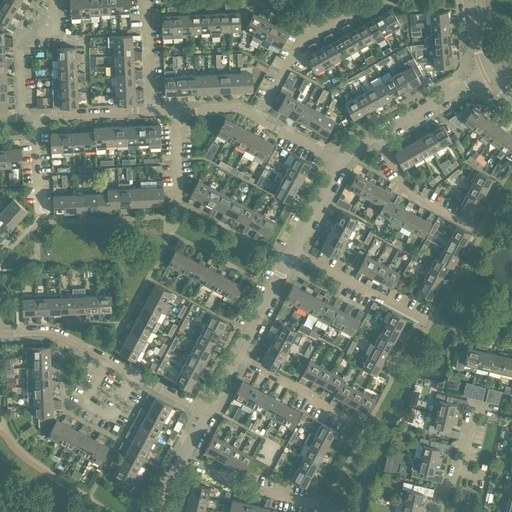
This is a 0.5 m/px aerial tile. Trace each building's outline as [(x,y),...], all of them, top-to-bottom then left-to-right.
[(19,5),(10,0),(3,0),(0,6),(0,8),(13,16),(21,21),(23,17),(15,12),(19,5)] [(21,2),(22,0),(10,0),(19,5),(22,7),(27,10),(29,6),(21,2)] [(81,19),(80,0),(70,0),(71,19),(81,19)] [(91,17),(89,0),(80,0),(81,19),(91,18),(91,17)] [(100,16),(99,0),(89,0),(91,17),(100,16)] [(111,13),(109,0),(99,0),(100,16),(102,16),(102,14),(111,13)] [(120,15),(118,0),(109,0),(111,13),(118,13),(118,15),(120,15)] [(118,0),(120,15),(122,15),(121,13),(130,12),(128,0),(118,0)] [(230,33),(229,4),(225,4),(225,12),(220,12),(220,31),(228,31),(228,33),(230,33)] [(233,4),(229,4),(230,33),(232,33),(232,30),(240,30),(239,11),(233,12),(233,4)] [(383,4),(379,6),(393,31),(395,30),(393,28),(401,24),(392,8),(387,11),(383,4)] [(201,32),(201,13),(195,14),(194,5),(191,6),(192,35),(193,35),(193,32),(201,32)] [(211,34),(210,5),(206,5),(206,13),(201,13),(201,32),(209,32),(209,34),(211,34)] [(220,31),(220,12),(214,13),(214,5),(210,5),(211,34),(211,36),(221,36),(220,31)] [(173,38),(172,6),(167,7),(168,15),(162,15),(163,34),(163,39),(173,38)] [(182,33),(182,14),(176,15),(175,6),(172,6),(173,38),(183,38),(183,33),(182,33)] [(192,35),(191,6),(186,6),(187,14),(182,14),(182,33),(183,33),(190,33),(190,35),(192,35)] [(393,31),(379,6),(376,8),(379,15),(374,18),(383,34),(390,30),(392,32),(393,31)] [(9,23),(13,16),(0,8),(0,28),(1,29),(3,25),(10,29),(10,28),(15,31),(17,27),(9,23)] [(253,36),(266,11),(263,9),(259,16),(254,13),(245,29),(252,33),(251,35),(253,36)] [(260,43),(271,22),(267,20),(269,17),(268,16),(269,12),(266,11),(253,36),(252,39),(260,43)] [(430,13),(431,24),(449,23),(448,11),(430,13)] [(386,38),(383,34),(374,18),(370,21),(366,14),(362,16),(376,40),(378,43),(386,38)] [(376,40),(362,16),(359,18),(363,24),(358,27),(367,43),(374,39),(375,41),(376,40)] [(270,45),(283,20),(280,18),(276,25),(271,22),(260,43),(260,44),(268,49),(270,45)] [(286,21),(283,20),(270,45),(271,46),(272,44),(279,48),(288,31),(283,28),(286,21)] [(367,43),(358,27),(353,30),(349,23),(346,25),(359,50),(361,49),(360,47),(367,43)] [(450,33),(449,23),(431,24),(432,35),(450,33)] [(359,50),(346,25),(342,27),(346,34),(341,37),(350,53),(357,49),(358,51),(359,50)] [(1,32),(1,29),(0,28),(0,42),(13,42),(13,38),(5,38),(4,32),(1,32)] [(350,53),(341,37),(336,39),(333,33),(329,35),(343,59),(344,58),(343,56),(350,53)] [(451,44),(450,33),(432,35),(433,46),(451,44)] [(109,47),(115,47),(133,46),(133,40),(141,40),(141,35),(108,37),(109,47)] [(343,59),(329,35),(326,37),(329,43),(324,46),(333,62),(340,58),(341,60),(343,59)] [(13,42),(0,42),(0,51),(5,51),(5,46),(13,46),(13,42)] [(333,62),(324,46),(321,48),(319,46),(316,42),(313,44),(326,69),(328,68),(326,66),(333,62)] [(326,69),(313,44),(309,46),(313,52),(307,55),(317,72),(324,68),(325,70),(326,69)] [(452,56),(451,44),(433,46),(434,57),(452,56)] [(134,52),(133,46),(115,47),(115,54),(113,54),(113,57),(142,55),(141,51),(134,52)] [(56,57),(56,59),(85,58),(85,54),(77,54),(77,48),(58,49),(58,57),(56,57)] [(0,61),(14,61),(14,57),(6,57),(5,51),(0,51),(0,61)] [(142,59),(142,55),(113,57),(113,58),(115,58),(116,66),(134,65),(134,60),(142,59)] [(453,66),(452,56),(434,57),(435,67),(453,66)] [(85,62),(85,58),(56,59),(56,61),(58,61),(59,69),(77,68),(77,62),(85,62)] [(408,68),(402,71),(411,87),(421,81),(418,76),(423,73),(418,65),(414,58),(405,63),(408,68)] [(14,65),(14,61),(0,61),(0,71),(6,71),(6,66),(9,66),(9,65),(14,65)] [(134,65),(116,66),(111,66),(111,74),(114,74),(114,76),(143,74),(142,70),(135,70),(134,65)] [(77,73),(77,68),(59,69),(53,69),(53,78),(52,78),(52,79),(86,77),(85,73),(77,73)] [(177,94),(176,76),(176,70),(165,71),(166,94),(177,94)] [(6,76),(6,71),(0,71),(0,80),(15,80),(14,76),(6,76)] [(411,87),(402,71),(393,77),(402,92),(411,87)] [(252,73),(241,74),(242,91),(253,90),(252,73)] [(143,78),(143,74),(114,76),(114,77),(116,77),(116,85),(135,84),(135,78),(143,78)] [(231,91),(230,74),(224,74),(219,75),(220,92),(231,91)] [(242,91),(241,74),(230,74),(231,91),(242,91)] [(198,93),(198,75),(187,76),(188,93),(198,93)] [(209,92),(209,75),(198,75),(198,93),(209,92)] [(220,92),(219,75),(209,75),(209,92),(220,92)] [(188,93),(187,76),(176,76),(177,94),(188,93)] [(86,81),(86,77),(52,79),(53,88),(78,87),(78,81),(86,81)] [(402,92),(393,77),(383,82),(392,98),(402,92)] [(0,80),(0,90),(7,90),(7,85),(15,84),(15,80),(0,80)] [(392,98),(383,82),(374,87),(383,103),(392,98)] [(135,90),(135,84),(116,85),(117,93),(115,93),(115,95),(143,93),(143,89),(135,90)] [(78,91),(78,87),(53,88),(53,98),(87,97),(86,92),(81,92),(81,91),(78,91)] [(383,103),(374,87),(364,93),(373,108),(383,103)] [(289,115),(297,99),(287,94),(288,92),(283,89),(277,100),(282,103),(279,110),(289,115)] [(7,96),(7,90),(0,90),(0,100),(15,99),(15,95),(7,96)] [(144,97),(143,93),(115,95),(115,96),(117,96),(117,105),(136,104),(136,98),(144,97)] [(373,108),(364,93),(355,98),(364,114),(373,108)] [(87,100),(87,97),(53,98),(53,108),(79,107),(79,102),(82,102),(82,100),(87,100)] [(364,114),(355,98),(345,103),(354,119),(364,114)] [(15,103),(15,99),(0,100),(0,110),(8,110),(8,105),(11,105),(11,103),(15,103)] [(298,120),(307,104),(297,99),(289,115),(298,120)] [(308,125),(316,109),(307,104),(298,120),(308,125)] [(472,128),(483,113),(475,106),(472,110),(468,107),(449,119),(459,127),(464,121),(472,128)] [(317,130),(326,114),(316,109),(308,125),(317,130)] [(481,134),(492,120),(483,113),(472,128),(481,134)] [(336,120),(326,114),(317,130),(327,136),(336,120)] [(226,139),(235,123),(226,118),(217,134),(226,139)] [(490,141),(501,126),(492,120),(481,134),(490,141)] [(236,144),(245,128),(235,123),(226,139),(236,144)] [(160,124),(149,125),(149,143),(150,148),(161,147),(160,124)] [(139,143),(138,125),(127,126),(128,144),(139,143)] [(149,143),(149,125),(138,125),(139,143),(149,143)] [(443,125),(433,131),(442,146),(452,141),(449,137),(443,125)] [(128,144),(127,126),(116,127),(117,145),(128,144)] [(498,148),(510,133),(501,126),(490,141),(498,148)] [(107,145),(106,127),(94,128),(95,132),(96,149),(107,149),(106,145),(107,145)] [(117,145),(116,127),(106,127),(107,145),(117,145)] [(246,149),(254,133),(245,128),(236,144),(246,149)] [(442,146),(433,131),(424,136),(433,152),(442,146)] [(85,150),(84,132),(73,133),(74,151),(85,150)] [(96,149),(95,132),(84,132),(85,150),(96,150),(96,149)] [(63,152),(62,133),(51,134),(52,152),(63,152)] [(74,151),(73,133),(62,133),(63,152),(74,151)] [(255,154),(264,138),(254,133),(246,149),(255,154)] [(507,154),(511,147),(511,134),(510,133),(498,148),(507,154)] [(455,134),(449,137),(452,141),(453,143),(455,142),(458,147),(462,145),(455,134)] [(433,152),(424,136),(414,141),(423,157),(433,152)] [(274,143),(264,138),(255,154),(265,160),(274,143)] [(423,157),(414,141),(405,147),(413,162),(423,157)] [(413,162),(405,147),(395,152),(404,168),(413,162)] [(22,148),(10,149),(11,167),(23,166),(22,148)] [(11,167),(10,149),(0,149),(0,153),(1,167),(11,167)] [(208,150),(204,157),(210,160),(214,153),(208,150)] [(480,154),(477,158),(484,165),(487,161),(480,154)] [(295,155),(290,165),(306,173),(311,163),(295,155)] [(448,159),(440,164),(446,175),(449,172),(446,168),(451,164),(448,159)] [(306,173),(290,165),(285,174),(301,183),(306,173)] [(479,171),(473,183),(487,190),(493,179),(479,171)] [(296,193),(301,183),(285,174),(280,184),(296,193)] [(361,194),(368,180),(357,174),(348,190),(350,191),(351,189),(361,194)] [(432,186),(437,181),(434,178),(429,182),(432,186)] [(157,186),(151,186),(152,204),(163,204),(162,180),(157,180),(157,186)] [(203,200),(210,186),(212,183),(210,182),(209,185),(199,180),(192,194),(203,200)] [(372,200),(379,186),(368,180),(361,194),(359,196),(361,197),(362,195),(372,200)] [(130,183),(119,183),(119,188),(120,206),(131,206),(130,187),(130,183)] [(481,202),(487,190),(473,183),(467,194),(481,202)] [(296,193),(280,184),(274,194),(291,203),(296,193)] [(152,204),(151,186),(141,187),(142,205),(152,204)] [(214,206),(221,192),(223,189),(221,188),(219,191),(210,186),(203,200),(214,206)] [(390,192),(379,186),(372,200),(370,202),(372,203),(373,201),(383,206),(387,198),(390,192)] [(142,205),(141,187),(130,187),(131,206),(142,205)] [(120,206),(119,188),(108,189),(108,193),(109,207),(120,206)] [(225,212),(232,198),(234,195),(232,194),(231,197),(224,193),(221,192),(214,206),(224,212),(225,212)] [(98,211),(98,193),(87,194),(88,212),(98,211)] [(109,207),(108,193),(98,193),(98,211),(109,211),(109,207)] [(77,212),(76,194),(65,195),(66,213),(77,212)] [(88,212),(87,194),(76,194),(77,212),(88,212)] [(481,202),(467,194),(461,205),(475,213),(481,202)] [(66,213),(65,195),(54,195),(55,214),(66,213)] [(236,218),(243,203),(245,201),(243,200),(241,202),(232,198),(225,212),(224,212),(220,219),(224,221),(227,217),(229,214),(236,218)] [(390,219),(398,204),(387,198),(383,206),(378,215),(379,216),(381,214),(390,219)] [(14,199),(7,207),(20,219),(27,211),(14,199)] [(247,223),(254,209),(256,207),(254,206),(252,208),(243,203),(236,218),(246,223),(247,223)] [(401,225),(409,210),(398,204),(390,219),(389,221),(390,222),(392,220),(401,225)] [(0,215),(13,227),(20,219),(7,207),(0,214),(0,215)] [(246,223),(245,226),(249,228),(249,229),(251,226),(258,229),(265,215),(266,212),(265,211),(263,214),(254,209),(247,223),(246,223)] [(341,210),(336,220),(353,228),(358,218),(341,210)] [(412,230),(420,216),(409,210),(401,225),(400,227),(401,228),(403,225),(412,230)] [(13,227),(0,215),(0,230),(5,235),(13,227)] [(274,220),(265,215),(258,229),(269,235),(278,218),(276,217),(274,220)] [(420,216),(412,230),(411,233),(412,234),(413,231),(424,237),(431,222),(420,216)] [(348,238),(353,228),(336,220),(331,229),(348,238)] [(457,226),(451,237),(465,244),(471,233),(457,226)] [(343,247),(348,238),(331,229),(326,239),(343,247)] [(459,256),(465,244),(451,237),(445,248),(459,256)] [(337,258),(343,247),(326,239),(321,249),(337,258)] [(453,267),(459,256),(445,248),(439,259),(450,265),(453,267)] [(179,270),(187,256),(175,250),(167,267),(168,268),(170,265),(179,270)] [(369,275),(377,261),(378,258),(377,258),(375,260),(366,255),(358,269),(369,275)] [(190,276),(198,262),(187,256),(179,270),(178,273),(180,274),(181,271),(190,276)] [(450,265),(439,259),(435,257),(429,268),(444,276),(450,265)] [(380,281),(388,267),(389,264),(388,264),(386,266),(377,261),(369,275),(380,281)] [(201,282),(208,268),(198,262),(190,276),(189,279),(191,280),(192,277),(201,282)] [(398,272),(388,267),(380,281),(392,287),(401,271),(399,270),(398,272)] [(212,288),(219,274),(208,268),(201,282),(199,284),(201,285),(203,283),(212,288)] [(438,287),(444,276),(429,268),(424,279),(438,287)] [(223,294),(230,279),(219,274),(212,288),(210,290),(212,291),(214,289),(223,294)] [(242,286),(230,279),(223,294),(222,296),(223,297),(225,294),(234,300),(242,286)] [(432,298),(438,287),(424,279),(418,291),(432,298)] [(155,284),(150,293),(166,302),(171,292),(155,284)] [(297,305),(305,291),(293,285),(284,301),(286,302),(288,300),(297,305)] [(308,311),(315,297),(305,291),(297,305),(296,307),(297,308),(299,306),(308,311)] [(98,311),(97,295),(97,292),(95,293),(95,296),(85,296),(85,312),(98,311)] [(108,295),(97,295),(98,311),(98,320),(102,320),(102,315),(103,315),(103,311),(110,311),(110,292),(108,292),(108,295)] [(85,312),(85,296),(85,293),(83,293),(83,296),(72,297),(73,313),(73,321),(78,321),(77,316),(78,316),(78,312),(85,312)] [(166,302),(150,293),(145,303),(161,311),(166,302)] [(60,313),(60,294),(47,295),(48,298),(48,314),(49,322),(53,322),(53,317),(54,317),(53,313),(60,313)] [(73,313),(72,297),(72,294),(60,294),(60,313),(61,322),(65,322),(65,317),(66,316),(66,313),(73,313)] [(36,314),(35,295),(22,296),(23,315),(24,323),(28,323),(28,318),(29,318),(28,315),(36,314)] [(48,314),(48,298),(47,295),(35,295),(36,314),(36,323),(40,323),(40,318),(41,318),(41,314),(48,314)] [(319,317),(326,302),(315,297),(308,311),(307,313),(308,314),(310,311),(314,314),(319,317)] [(337,308),(339,304),(335,302),(332,306),(326,302),(319,317),(318,319),(329,325),(330,322),(337,308)] [(161,311),(145,303),(140,313),(156,321),(161,311)] [(341,328),(348,314),(337,308),(330,322),(329,325),(330,325),(339,330),(341,328)] [(200,321),(205,324),(221,332),(227,322),(212,314),(205,310),(200,321)] [(392,311),(386,322),(400,330),(406,319),(392,311)] [(156,321),(140,313),(135,322),(151,331),(156,321)] [(341,328),(339,330),(341,331),(342,329),(352,334),(359,320),(362,316),(357,314),(355,318),(348,314),(341,328)] [(151,331),(135,322),(129,332),(146,340),(151,331)] [(394,341),(400,330),(386,322),(380,333),(394,341)] [(281,323),(276,333),(292,341),(298,331),(281,323)] [(216,342),(221,332),(205,324),(200,333),(216,342)] [(146,340),(129,332),(124,342),(140,350),(146,340)] [(211,352),(216,342),(200,333),(195,343),(211,352)] [(292,341),(276,333),(271,342),(287,351),(292,341)] [(324,333),(322,338),(333,342),(335,337),(324,333)] [(388,352),(394,341),(380,333),(374,344),(388,352)] [(135,360),(140,350),(124,342),(119,352),(135,360)] [(287,351),(271,342),(266,352),(282,361),(287,351)] [(211,352),(195,343),(190,353),(206,361),(211,352)] [(382,363),(388,352),(374,344),(368,356),(382,363)] [(28,357),(32,357),(50,356),(50,352),(53,352),(53,351),(58,350),(58,346),(25,347),(26,358),(28,357)] [(477,366),(482,347),(477,346),(476,349),(468,347),(467,353),(460,351),(458,355),(458,358),(457,362),(456,366),(456,368),(463,369),(465,363),(472,365),(471,369),(472,371),(476,372),(477,366)] [(489,369),(493,353),(486,351),(486,348),(482,347),(477,366),(489,369)] [(282,361),(266,352),(261,362),(277,370),(282,361)] [(501,372),(506,353),(501,352),(500,355),(493,353),(489,369),(501,372)] [(206,361),(190,353),(185,362),(201,371),(206,361)] [(511,357),(510,357),(511,354),(506,353),(501,372),(511,374),(511,357)] [(50,361),(50,356),(32,357),(28,357),(29,367),(30,367),(59,366),(59,362),(53,362),(53,361),(50,361)] [(382,363),(368,356),(362,367),(377,374),(382,363)] [(314,379),(321,365),(322,363),(321,362),(320,365),(310,360),(303,373),(314,379)] [(201,371),(185,362),(180,372),(196,380),(201,371)] [(325,385),(332,371),(334,369),(332,368),(331,370),(321,365),(314,379),(325,385)] [(59,370),(59,366),(30,367),(29,367),(27,367),(27,377),(32,377),(51,376),(51,371),(54,371),(54,370),(59,370)] [(342,376),(332,371),(325,385),(336,391),(342,381),(345,375),(343,373),(342,376)] [(196,380),(180,372),(175,382),(191,390),(196,380)] [(51,380),(51,376),(32,377),(27,377),(26,377),(27,386),(59,385),(59,381),(54,381),(54,380),(51,380)] [(243,401),(252,385),(242,380),(234,396),(243,401)] [(345,401),(353,387),(354,384),(352,383),(351,386),(342,381),(336,391),(334,395),(345,401)] [(470,397),(473,384),(466,383),(463,396),(470,397)] [(476,399),(479,386),(473,384),(470,397),(476,399)] [(60,389),(59,385),(27,386),(27,396),(52,395),(52,391),(55,391),(55,389),(60,389)] [(253,407),(261,390),(252,385),(243,401),(253,407)] [(485,387),(479,386),(476,399),(482,400),(485,387)] [(356,407),(364,393),(365,390),(363,389),(362,391),(353,387),(345,401),(356,407)] [(492,402),(495,389),(488,388),(485,401),(492,402)] [(410,403),(417,405),(421,391),(413,389),(410,403)] [(501,391),(495,389),(492,402),(498,404),(501,391)] [(263,412),(271,396),(261,390),(253,407),(263,412)] [(152,401),(150,406),(166,415),(170,408),(172,409),(173,407),(148,393),(145,397),(152,401)] [(373,398),(364,393),(356,407),(368,413),(377,396),(375,395),(373,398)] [(440,401),(437,413),(457,418),(459,412),(455,411),(456,405),(466,407),(467,400),(437,393),(436,400),(440,401)] [(52,401),(52,395),(27,396),(27,406),(31,406),(60,404),(60,400),(52,401)] [(272,417),(281,401),(271,396),(263,412),(272,417)] [(282,422),(291,406),(281,401),(272,417),(282,422)] [(60,408),(60,404),(31,406),(31,408),(33,407),(34,416),(38,416),(38,428),(54,418),(52,415),(52,410),(55,410),(55,409),(60,408)] [(166,415),(150,406),(147,411),(140,407),(138,411),(164,425),(165,423),(163,422),(166,415)] [(300,411),(291,406),(282,422),(292,427),(300,411)] [(164,425),(138,411),(136,414),(143,418),(141,423),(157,432),(161,425),(163,426),(164,425)] [(178,431),(187,415),(183,413),(174,429),(178,431)] [(456,424),(457,418),(437,413),(434,425),(430,424),(428,431),(458,438),(460,431),(451,429),(452,423),(456,424)] [(55,442),(69,417),(65,415),(61,422),(56,420),(47,436),(55,439),(53,442),(55,442)] [(65,445),(73,429),(68,426),(72,419),(69,417),(55,442),(56,443),(58,441),(65,445)] [(157,432),(141,423),(138,428),(131,424),(129,428),(155,442),(156,440),(153,439),(157,432)] [(321,423),(316,434),(330,441),(336,430),(321,423)] [(72,452),(86,426),(82,424),(78,431),(73,429),(65,445),(72,448),(70,451),(72,452)] [(82,454),(90,437),(85,435),(89,428),(86,426),(72,452),(74,452),(75,450),(82,454)] [(134,435),(132,440),(148,449),(152,451),(156,443),(155,442),(129,428),(127,432),(134,435)] [(28,435),(25,430),(20,434),(23,439),(28,435)] [(324,452),(330,441),(316,434),(311,432),(305,443),(310,445),(324,452)] [(89,460),(103,435),(99,433),(95,440),(90,437),(82,454),(89,458),(87,460),(89,460)] [(106,437),(103,435),(89,460),(90,461),(92,459),(99,463),(108,447),(102,444),(106,437)] [(214,456),(223,440),(213,435),(204,451),(214,456)] [(423,445),(420,457),(440,462),(442,456),(438,455),(440,449),(449,451),(451,444),(420,437),(419,444),(423,445)] [(148,449),(132,440),(129,445),(122,441),(120,445),(145,458),(146,457),(144,456),(148,449)] [(224,461),(233,445),(223,440),(214,456),(224,461)] [(145,458),(120,445),(118,448),(125,452),(122,457),(139,466),(143,459),(145,460),(145,458)] [(234,466),(243,450),(233,445),(224,461),(234,466)] [(324,452),(310,445),(304,456),(318,463),(324,452)] [(253,455),(243,450),(234,466),(244,471),(253,455)] [(312,475),(318,463),(304,456),(298,467),(312,475)] [(439,468),(440,462),(420,457),(415,456),(412,468),(413,469),(412,475),(442,482),(443,475),(434,473),(436,467),(439,468)] [(139,466),(122,457),(120,462),(113,458),(111,461),(136,475),(137,474),(135,473),(139,466)] [(136,475),(111,461),(109,465),(116,469),(113,474),(124,480),(121,485),(130,490),(138,476),(136,475)] [(312,475),(298,467),(292,478),(306,486),(312,475)] [(407,489),(404,502),(424,507),(426,501),(422,500),(424,494),(433,496),(434,489),(404,482),(402,488),(407,489)] [(192,483),(190,494),(208,498),(210,487),(192,483)] [(205,508),(208,498),(190,494),(187,504),(205,508)] [(242,511),(244,501),(232,499),(229,511),(242,511)] [(254,511),(257,504),(244,501),(242,511),(254,511)] [(421,511),(422,511),(424,507),(404,502),(401,511),(419,511),(421,511)] [(254,511),(268,511),(270,507),(270,504),(266,503),(266,504),(265,504),(264,506),(257,504),(254,511)]
